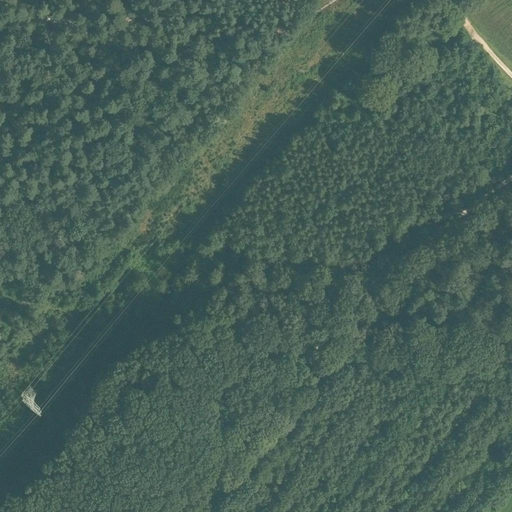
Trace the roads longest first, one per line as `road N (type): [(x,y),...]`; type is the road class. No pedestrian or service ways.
road 1 (track): [(0,13),(179,38)]
road 2 (track): [(179,38),(236,59),(337,0)]
road 3 (unknown): [(315,0),(253,31),(164,48)]
